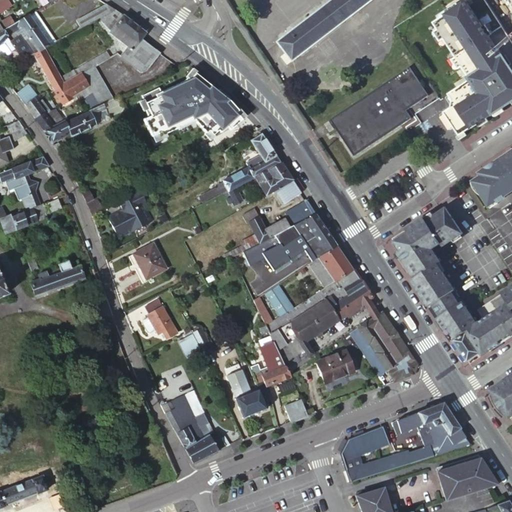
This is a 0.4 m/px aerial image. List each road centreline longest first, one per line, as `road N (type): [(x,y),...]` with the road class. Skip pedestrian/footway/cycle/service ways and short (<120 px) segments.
road 1 (residential): [(0,85),(88,225),(133,357),(192,482)]
road 2 (primary): [(231,70),(293,135),(336,201)]
road 3 (primary): [(360,240),(449,376)]
road 4 (unclassified): [(449,376),(311,435)]
road 5 (residential): [(436,188),(411,151),(336,201)]
road 6 (unclassified): [(311,435),(192,482)]
